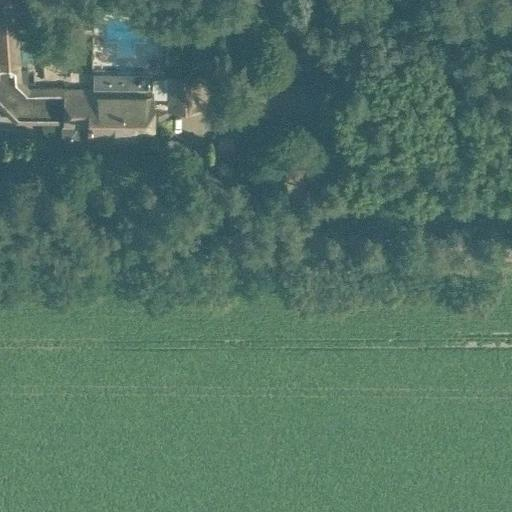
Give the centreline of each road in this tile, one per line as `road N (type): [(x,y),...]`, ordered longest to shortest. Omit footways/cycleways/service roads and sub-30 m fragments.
road 1 (residential): [(45,247),(511,256)]
road 2 (unknown): [(269,251),(231,205),(206,150),(207,0)]
